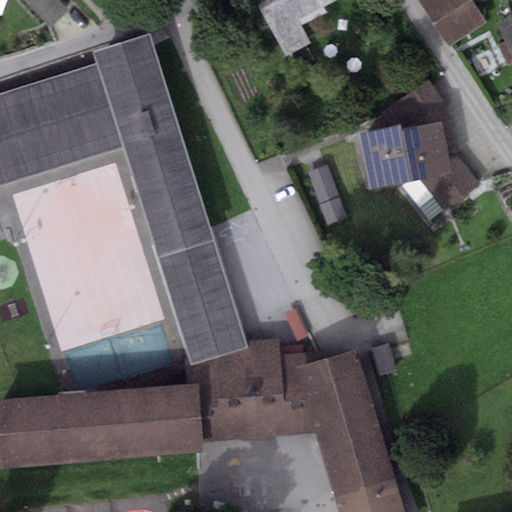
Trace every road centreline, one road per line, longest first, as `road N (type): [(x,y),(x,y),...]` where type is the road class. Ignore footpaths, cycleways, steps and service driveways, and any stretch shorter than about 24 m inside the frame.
road 1 (residential): [(203,0),(0,65)]
road 2 (residential): [(511,162),(410,0)]
